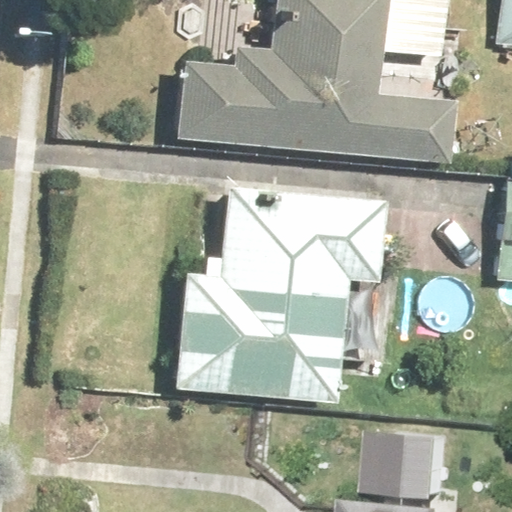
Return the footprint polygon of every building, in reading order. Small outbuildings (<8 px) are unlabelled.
[(161,66),(155,145),(431,163),(435,106),(362,101),(365,55),(419,59),(423,0),(255,0),(252,51),(219,49),(218,69),(161,66)] [(511,0),(490,0),(487,46),(511,48),(511,0)] [(511,181),(490,180),(485,286),(511,287),(511,181)] [(189,276),(166,275),(162,395),(320,401),(325,285),(364,286),(367,202),(205,196),(202,261),(190,261),(189,276)] [(344,511),(442,511),(449,442),(376,435),(371,494),(346,492),(344,511)]
